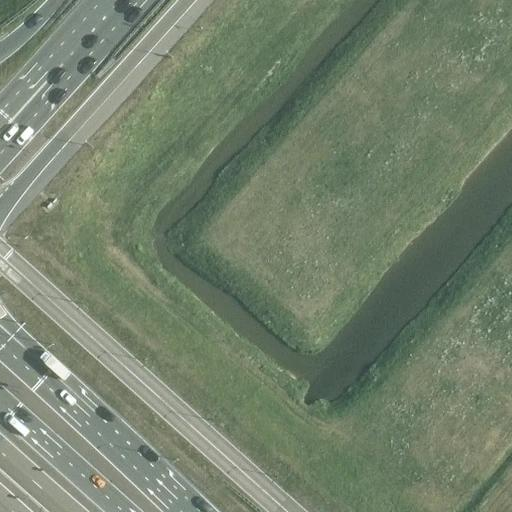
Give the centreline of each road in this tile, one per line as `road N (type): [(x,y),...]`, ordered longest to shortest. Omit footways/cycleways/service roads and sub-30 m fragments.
road 1 (motorway): [(0,214),(187,0)]
road 2 (trunk): [(177,511),(0,344)]
road 3 (motorway): [(123,0),(0,133)]
road 4 (trunk): [(123,511),(0,402)]
